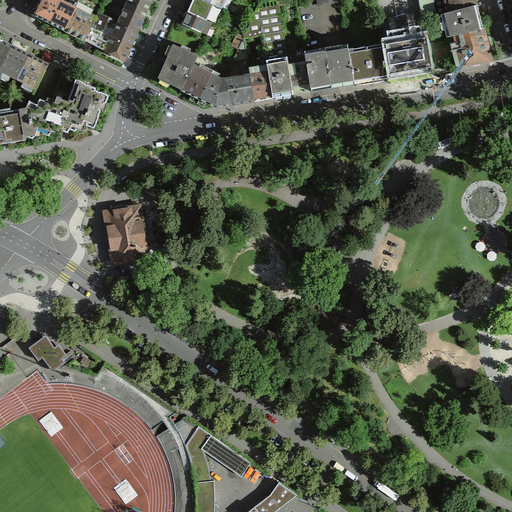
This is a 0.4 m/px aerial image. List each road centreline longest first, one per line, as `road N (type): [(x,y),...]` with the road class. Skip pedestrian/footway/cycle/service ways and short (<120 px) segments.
road 1 (tertiary): [(412,511),(21,243)]
road 2 (tertiary): [(511,72),(146,136),(112,150)]
road 3 (residential): [(134,83),(7,19)]
road 4 (tertiary): [(21,243),(112,150)]
